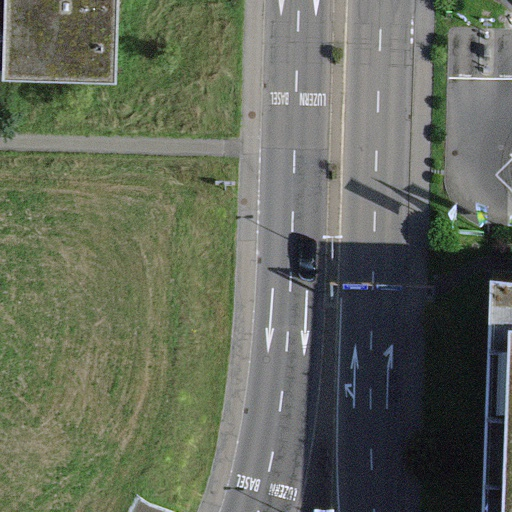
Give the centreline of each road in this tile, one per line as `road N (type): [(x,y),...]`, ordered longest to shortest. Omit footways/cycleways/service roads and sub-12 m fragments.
road 1 (secondary): [(299,0),(287,344),(259,511)]
road 2 (secondary): [(372,511),(382,0)]
